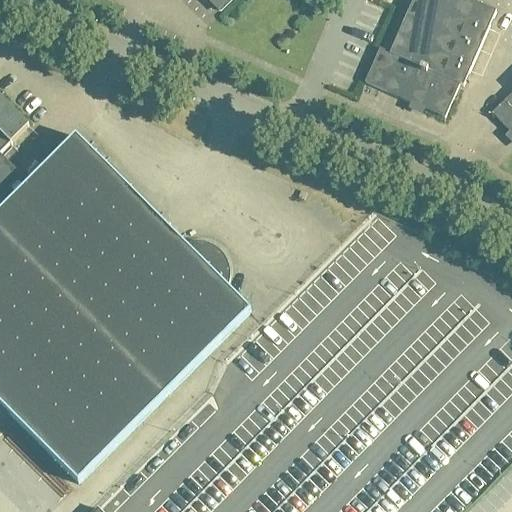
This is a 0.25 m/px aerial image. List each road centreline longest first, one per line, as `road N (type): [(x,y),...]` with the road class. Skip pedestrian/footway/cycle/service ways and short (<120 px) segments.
road 1 (unclassified): [(511,232),(13,0)]
road 2 (unknown): [(236,511),(459,281)]
road 3 (unknown): [(321,511),(510,314)]
road 4 (unknown): [(441,196),(511,56)]
